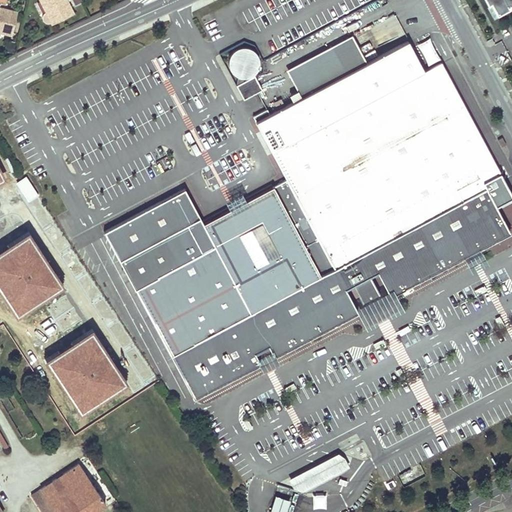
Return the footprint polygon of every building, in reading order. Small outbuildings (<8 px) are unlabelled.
[(39,0),(45,10),(44,10),(44,11),(43,11),(42,12),(42,13),(41,13),(41,14),(41,15),(41,16),(41,17),(41,18),(41,19),(42,19),(42,20),(43,21),(44,21),(44,22),(45,22),(46,22),(47,22),(48,22),(49,22),(50,22),(73,11),(67,0),(39,0)] [(511,0),(486,0),(489,5),(492,4),(499,16),(511,8),(511,0)] [(499,16),(492,4),(489,5),(488,6),(494,18),(499,16)] [(0,31),(8,34),(14,10),(0,6),(0,31)] [(429,37),(416,45),(427,65),(440,60),(429,37)] [(366,66),(351,38),(286,73),(300,100),(366,66)] [(104,236),(192,403),(228,384),(260,367),(254,357),(267,350),(273,361),(323,335),(340,326),(356,317),(344,293),(351,290),(360,309),(370,304),(378,299),(368,280),(375,276),(388,300),(392,297),(406,290),(422,281),(442,269),(462,259),(465,257),(471,255),(478,252),(489,246),(508,236),(492,206),(511,195),(496,166),(458,94),(440,61),(422,71),(407,44),(366,66),(300,100),(269,117),(254,125),(286,184),(272,192),(243,207),(240,209),(234,212),(229,215),(190,236),(171,200),(104,236)] [(229,59),(227,66),(230,74),(236,79),(244,81),(252,78),(257,72),(258,64),(255,56),(249,51),(241,50),(234,52),(229,59)] [(261,93),(254,78),(235,88),(242,103),(261,93)] [(254,125),(269,117),(266,112),(252,119),(254,125)] [(62,284),(28,232),(0,250),(0,288),(17,314),(62,284)] [(485,266),(478,252),(471,255),(465,257),(462,259),(470,274),(479,269),(485,266)] [(356,317),(364,332),(385,321),(400,312),(392,297),(388,300),(375,276),(368,280),(378,299),(370,304),(360,309),(351,290),(344,293),(356,317)] [(125,381),(91,330),(45,360),(78,411),(125,381)] [(254,357),(260,367),(269,363),(273,361),(267,350),(261,354),(254,357)] [(0,445),(2,449),(8,446),(0,431),(0,445)] [(304,490),(350,464),(340,452),(289,478),(295,487),(304,490)] [(34,511),(94,511),(106,505),(79,464),(26,499),(34,511)] [(420,465),(400,474),(404,483),(424,475),(420,465)] [(301,493),(278,485),(275,495),(290,500),(297,502),(301,493)] [(326,493),(312,493),(313,507),(326,507),(326,493)] [(286,511),(290,500),(275,495),(269,511),(286,511)]
